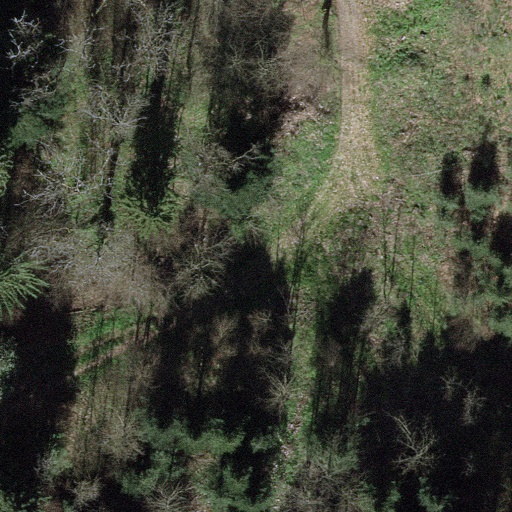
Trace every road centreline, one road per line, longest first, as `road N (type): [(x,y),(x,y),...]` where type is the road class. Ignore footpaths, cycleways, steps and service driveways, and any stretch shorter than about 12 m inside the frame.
road 1 (track): [(361,153),(261,276),(0,412)]
road 2 (track): [(511,363),(470,343),(425,286),(361,153)]
road 3 (track): [(361,153),(344,0)]
